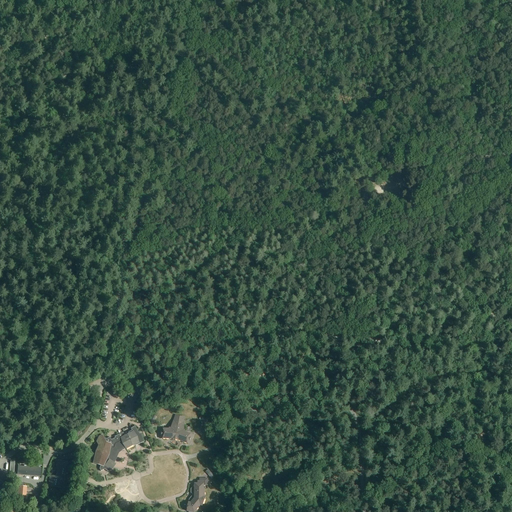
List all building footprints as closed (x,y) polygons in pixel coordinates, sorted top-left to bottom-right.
[(170,429),(161,429),(161,438),(174,439),(177,439),(177,440),(190,444),(193,435),(185,432),(185,431),(184,431),(184,416),(180,416),(176,415),(171,429),(170,428),(170,429)] [(110,470),(113,468),(115,464),(112,462),(118,450),(120,451),(122,450),(122,451),(125,448),(126,449),(133,445),(134,446),(144,442),(141,433),(139,434),(134,426),(131,429),(132,431),(124,434),(123,434),(121,435),(120,434),(114,437),(115,438),(111,440),(110,437),(106,439),(104,438),(102,435),(99,437),(96,442),(98,446),(96,451),(93,463),(100,466),(99,469),(101,471),(104,469),(108,472),(110,470)] [(74,468),(74,458),(61,459),(61,461),(57,460),(56,469),(57,469),(56,476),(50,475),(48,486),(54,487),(54,486),(65,489),(66,482),(63,482),(64,478),(66,478),(67,474),(69,468),(74,468)] [(41,468),(27,467),(26,467),(26,466),(24,466),(23,467),(17,467),(17,475),(40,477),(41,468)] [(212,480),(215,477),(208,469),(205,472),(212,480)] [(134,481),(119,485),(124,504),(135,501),(133,493),(137,492),(134,481)] [(195,491),(195,498),(191,503),(189,502),(187,511),(192,511),(191,511),(194,511),(201,505),(203,506),(206,497),(205,497),(205,488),(204,488),(204,481),(198,481),(198,484),(195,484),(195,486),(194,486),(194,491),(195,491)] [(20,483),(20,487),(17,486),(17,494),(19,494),(18,500),(26,501),(27,487),(23,487),(23,483),(20,483)]
